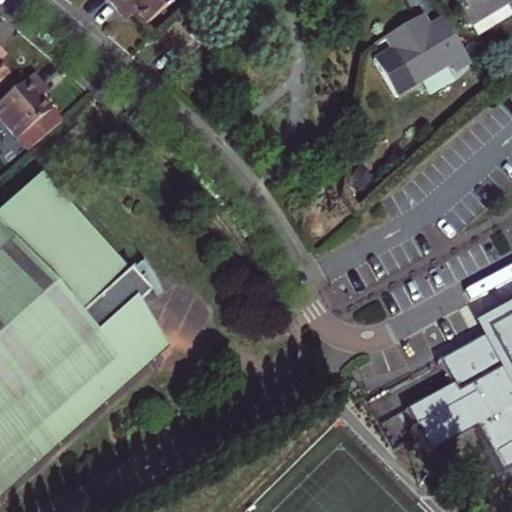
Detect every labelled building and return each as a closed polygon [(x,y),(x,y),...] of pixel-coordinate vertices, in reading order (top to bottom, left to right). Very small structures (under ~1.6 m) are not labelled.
[(132,16),(143,27),(174,0),(107,0),(119,13),(122,11),(129,18),(132,16)] [(468,24),(469,26),(505,6),(509,14),(511,11),(511,0),(453,0),(462,13),(468,24)] [(469,26),(476,37),(511,16),(509,14),(505,6),(469,26)] [(125,21),(129,18),(122,11),(119,13),(122,17),(125,21)] [(458,15),(464,25),(468,24),(462,13),(458,15)] [(422,31),(429,27),(423,17),(419,19),(416,21),(422,31)] [(448,67),(452,73),(468,64),(442,19),(429,27),(422,31),(416,21),(384,39),(390,49),(373,60),(396,98),(448,67)] [(189,35),(199,45),(207,38),(197,27),(189,35)] [(0,83),(8,77),(0,67),(0,83)] [(482,78),(487,87),(497,82),(492,72),(482,78)] [(0,103),(0,120),(29,152),(61,123),(39,99),(43,96),(39,91),(42,89),(32,76),(0,103)] [(0,211),(0,496),(159,353),(142,335),(155,324),(137,304),(127,292),(136,283),(39,176),(0,211)] [(416,436),(426,453),(476,427),(502,480),(511,474),(511,321),(437,362),(450,386),(403,412),(412,429),(408,432),(411,439),(416,436)] [(159,353),(172,342),(155,324),(142,335),(159,353)]
